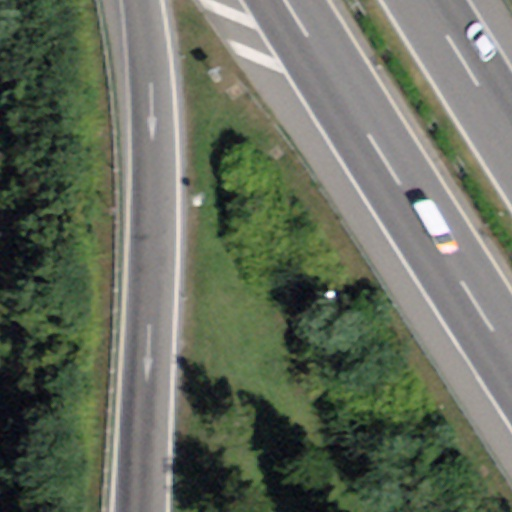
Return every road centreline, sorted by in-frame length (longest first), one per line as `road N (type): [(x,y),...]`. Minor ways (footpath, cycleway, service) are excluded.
road 1 (motorway): [(274,0),(511,371)]
road 2 (motorway): [(130,0),(152,193),(146,289)]
road 3 (motorway): [(511,158),(412,0)]
